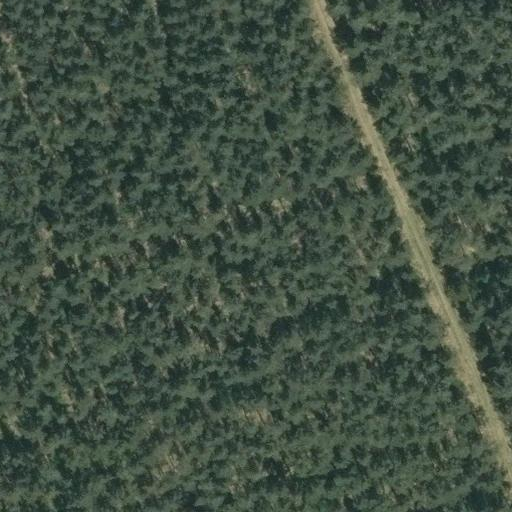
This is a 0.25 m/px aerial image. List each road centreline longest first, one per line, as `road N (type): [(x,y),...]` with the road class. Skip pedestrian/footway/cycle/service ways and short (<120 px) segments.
road 1 (track): [(325,0),(441,271),(511,471)]
road 2 (track): [(387,143),(0,268)]
